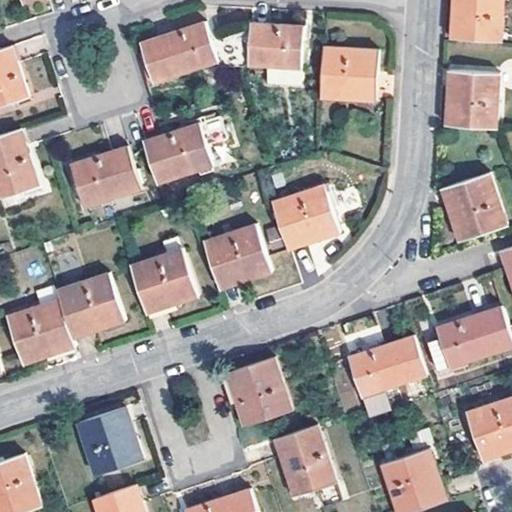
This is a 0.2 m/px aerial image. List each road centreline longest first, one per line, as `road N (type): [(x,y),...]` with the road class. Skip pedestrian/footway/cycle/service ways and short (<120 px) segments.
road 1 (residential): [(192,343),(328,294),(384,243),(413,170),(423,0)]
road 2 (residential): [(145,359),(175,452),(196,459),(216,452),(222,436),(192,343)]
road 3 (residential): [(100,14),(73,20),(63,38),(79,88),(91,97),(127,84),(111,22)]
road 4 (residential): [(0,408),(145,359)]
